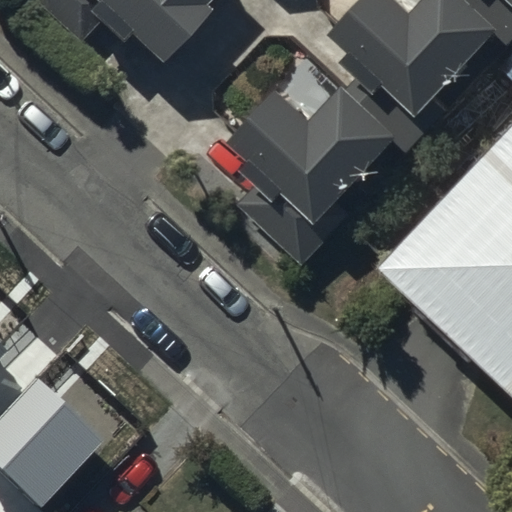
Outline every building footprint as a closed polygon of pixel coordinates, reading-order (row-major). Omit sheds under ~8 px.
[(86,0),(111,23),(121,12),(151,40),(188,0),(86,0)] [(495,2),(493,0),(341,0),(336,6),(355,23),(346,31),(382,64),(390,55),(421,83),(495,2)] [(396,109),(347,64),(320,93),(284,61),(237,113),(256,130),(248,139),(284,171),(291,163),(322,191),(396,109)] [(511,126),(382,269),(511,391),(511,126)] [(0,341),(0,365),(12,353),(0,341)] [(40,377),(0,419),(0,467),(40,506),(105,438),(40,377)]
